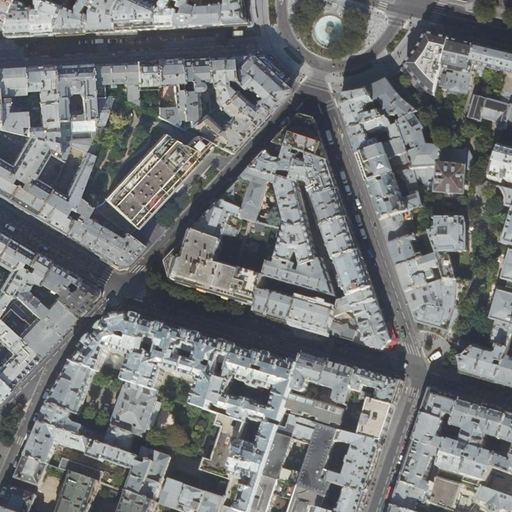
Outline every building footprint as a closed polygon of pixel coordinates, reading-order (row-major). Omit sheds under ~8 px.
[(24,38),(36,37),(34,10),(27,11),(26,7),(28,3),(20,0),(13,16),(8,39),(24,38)] [(31,0),(35,1),(35,6),(34,6),(34,10),(36,37),(43,37),(48,36),(56,36),(66,10),(66,9),(70,0),(31,0)] [(97,0),(81,0),(83,2),(78,15),(66,10),(56,36),(74,35),(88,34),(89,20),(97,0)] [(97,0),(89,20),(88,34),(95,34),(103,33),(103,21),(111,0),(97,0)] [(117,16),(124,0),(111,0),(103,21),(103,33),(111,33),(117,32),(117,16)] [(124,0),(117,16),(117,32),(137,31),(159,30),(158,14),(164,0),(124,0)] [(183,0),(164,0),(158,14),(159,30),(168,30),(176,29),(179,10),(183,0)] [(183,0),(179,10),(176,29),(184,29),(193,28),(199,11),(188,7),(190,1),(201,5),(202,0),(183,0)] [(202,0),(201,5),(199,11),(193,28),(213,27),(226,27),(224,0),(202,0)] [(237,26),(250,25),(247,12),(246,0),(224,0),(226,27),(237,26)] [(440,87),(444,69),(445,69),(451,40),(440,37),(427,34),(426,38),(422,45),(418,51),(414,57),(408,64),(406,65),(401,70),(407,79),(414,86),(417,89),(420,92),(428,99),(436,105),(440,87)] [(511,53),(509,53),(451,40),(445,69),(444,69),(440,87),(451,89),(450,93),(456,95),(457,91),(469,94),(475,65),(477,66),(479,66),(478,69),(479,69),(479,71),(484,73),(485,71),(486,71),(487,68),(493,69),(493,70),(497,71),(501,72),(501,71),(502,71),(501,74),(505,79),(507,82),(504,91),(505,91),(502,103),(489,100),(476,96),(471,113),(470,118),(497,125),(499,129),(503,130),(506,128),(507,125),(511,108),(511,53)] [(247,55),(231,56),(232,80),(239,86),(241,89),(251,98),(268,114),(280,102),(288,94),(291,79),(275,65),(263,54),(247,55)] [(217,57),(206,57),(208,94),(215,94),(215,102),(218,106),(226,101),(239,86),(232,80),(231,56),(217,57)] [(194,58),(180,59),(182,85),(185,85),(184,81),(191,80),(191,91),(182,91),(184,130),(199,120),(198,96),(202,96),(202,102),(209,102),(208,94),(206,57),(194,58)] [(168,60),(157,60),(158,85),(158,87),(173,85),(174,107),(158,108),(159,118),(184,130),(182,91),(182,85),(180,59),(168,60)] [(141,61),(136,61),(137,86),(158,85),(157,60),(153,60),(141,61)] [(118,62),(91,64),(95,119),(97,145),(114,97),(104,97),(103,83),(108,83),(109,85),(111,86),(113,87),(115,87),(116,88),(112,90),(114,91),(114,92),(114,93),(113,94),(114,96),(115,96),(138,107),(137,86),(136,61),(118,62)] [(69,121),(95,119),(91,64),(72,65),(53,66),(57,122),(69,121)] [(39,67),(23,68),(25,91),(33,91),(33,93),(40,93),(40,100),(30,101),(31,111),(41,111),(42,128),(27,128),(28,136),(42,140),(58,144),(57,122),(53,66),(39,67)] [(11,68),(0,68),(0,129),(10,132),(27,136),(28,136),(27,128),(26,112),(6,113),(6,107),(8,106),(8,105),(7,103),(6,103),(5,96),(25,94),(25,91),(23,68),(11,68)] [(420,113),(411,105),(403,97),(394,88),(388,80),(378,85),(368,89),(385,120),(391,118),(397,116),(399,123),(416,115),(420,113)] [(263,120),(268,114),(251,98),(247,102),(237,93),(241,89),(239,86),(226,101),(256,128),(263,120)] [(385,120),(368,89),(360,91),(358,91),(353,92),(346,93),(342,107),(346,119),(351,132),(385,120)] [(243,142),(256,128),(226,101),(218,106),(217,107),(228,117),(228,118),(228,120),(223,125),(223,126),(222,127),(220,127),(219,127),(205,115),(189,127),(203,134),(201,138),(213,144),(231,154),(243,142)] [(308,118),(301,115),(292,125),(274,144),(301,154),(309,156),(330,163),(319,132),(315,120),(308,118)] [(426,129),(416,115),(399,123),(400,125),(405,140),(407,147),(414,145),(413,147),(414,149),(415,150),(417,151),(410,154),(414,168),(416,174),(440,166),(440,165),(441,165),(442,149),(437,146),(429,146),(425,131),(426,130),(426,129)] [(405,140),(400,125),(394,127),(391,118),(385,120),(351,132),(355,145),(359,157),(405,140)] [(95,119),(69,121),(71,145),(71,146),(86,153),(65,197),(51,188),(34,217),(48,225),(64,234),(77,197),(97,145),(95,119)] [(71,145),(69,121),(57,122),(58,144),(42,140),(6,200),(19,208),(34,217),(51,188),(34,179),(49,154),(64,163),(71,146),(71,145)] [(193,166),(213,144),(201,138),(195,135),(185,145),(164,135),(101,204),(93,209),(106,219),(128,236),(146,217),(168,192),(193,166)] [(42,140),(28,136),(27,136),(26,140),(27,141),(12,167),(0,159),(0,196),(6,200),(42,140)] [(410,154),(407,147),(405,140),(359,157),(364,172),(369,184),(414,168),(410,154)] [(301,154),(274,144),(269,150),(278,157),(279,156),(286,157),(284,162),(277,162),(267,152),(255,165),(251,169),(293,182),(300,157),(301,154)] [(442,148),(442,149),(441,165),(467,168),(467,170),(477,171),(476,163),(474,157),(471,156),(468,152),(467,150),(467,147),(465,150),(442,148)] [(511,149),(501,147),(492,179),(491,185),(493,185),(501,187),(504,177),(507,178),(508,172),(509,173),(508,176),(510,176),(509,181),(511,182),(511,149)] [(334,175),(330,163),(309,156),(307,163),(302,161),(303,158),(300,157),(293,182),(300,184),(303,181),(307,183),(304,185),(309,201),(340,191),(334,175)] [(467,168),(441,165),(440,165),(440,166),(416,174),(419,185),(431,181),(430,192),(465,195),(467,170),(467,168)] [(382,222),(424,207),(419,185),(416,174),(414,168),(369,184),(375,203),(382,222)] [(293,182),(251,169),(237,184),(221,202),(244,211),(241,218),(244,219),(276,228),(277,226),(275,217),(269,216),(271,207),(270,206),(270,204),(264,203),(265,196),(268,196),(269,194),(266,193),(269,182),(277,184),(277,187),(288,226),(298,229),(310,226),(300,184),(293,182)] [(511,190),(501,187),(502,189),(505,193),(506,196),(507,201),(507,206),(511,207),(511,216),(506,237),(501,235),(499,241),(511,244),(511,190)] [(345,205),(340,191),(309,201),(311,209),(317,207),(321,218),(315,220),(318,229),(323,228),(350,219),(345,205)] [(92,208),(77,197),(64,234),(76,242),(88,249),(101,227),(95,224),(96,221),(93,220),(95,217),(92,215),(92,216),(91,215),(88,220),(85,218),(92,208)] [(231,237),(238,236),(244,219),(241,218),(244,211),(221,202),(213,211),(193,232),(222,241),(224,235),(231,237)] [(427,219),(424,207),(382,222),(386,234),(390,246),(431,232),(427,219)] [(427,219),(431,232),(439,255),(446,279),(460,280),(452,257),(454,257),(455,255),(456,254),(456,252),(468,252),(468,225),(467,225),(467,218),(427,219)] [(134,258),(144,248),(128,236),(106,219),(88,249),(103,258),(119,268),(127,266),(134,258)] [(355,234),(350,219),(323,228),(335,261),(361,252),(355,234)] [(319,262),(310,226),(298,229),(288,226),(287,226),(277,261),(293,265),(296,254),(299,254),(303,267),(319,262)] [(0,231),(0,250),(9,236),(0,231)] [(222,241),(193,232),(174,253),(166,261),(171,281),(194,287),(238,300),(258,306),(263,289),(266,278),(266,277),(218,262),(223,242),(222,242),(222,241)] [(431,232),(390,246),(394,256),(398,269),(425,260),(423,256),(418,257),(414,243),(425,240),(431,258),(439,255),(431,232)] [(22,244),(9,236),(0,250),(0,265),(9,271),(0,286),(0,291),(9,296),(11,292),(35,252),(22,244)] [(43,257),(35,252),(11,292),(30,311),(38,302),(26,291),(26,290),(28,291),(34,283),(37,285),(51,261),(43,257)] [(367,269),(361,252),(335,261),(331,262),(334,272),(340,270),(342,277),(337,279),(344,299),(374,289),(367,269)] [(439,255),(431,258),(425,260),(398,269),(403,281),(407,294),(446,279),(439,255)] [(324,260),(319,262),(303,267),(302,267),(301,271),(297,270),(297,266),(293,265),(277,261),(271,259),(266,277),(266,278),(336,298),(337,297),(324,260)] [(61,267),(51,261),(37,285),(34,291),(42,298),(46,294),(51,297),(57,286),(63,289),(64,289),(67,282),(71,284),(75,286),(80,279),(61,267)] [(57,301),(77,320),(89,307),(98,297),(97,289),(89,284),(80,279),(75,286),(71,284),(70,287),(73,288),(72,291),(70,291),(69,292),(64,289),(63,289),(57,286),(51,297),(56,300),(57,301)] [(458,319),(463,310),(464,309),(469,296),(473,282),(460,280),(446,279),(407,294),(414,312),(420,332),(426,332),(432,333),(435,334),(438,336),(442,338),(444,340),(453,328),(458,319)] [(511,288),(509,287),(507,293),(500,291),(492,319),(499,321),(497,327),(511,331),(511,288)] [(292,324),(300,299),(263,289),(258,306),(256,313),(275,319),(292,324)] [(329,335),(354,342),(384,351),(392,341),(381,309),(374,289),(344,299),(339,300),(338,305),(329,335)] [(0,342),(8,349),(17,338),(16,338),(1,324),(0,322),(0,310),(9,296),(0,291),(0,342)] [(17,338),(39,359),(49,349),(60,338),(30,311),(11,292),(9,296),(0,310),(0,322),(1,324),(11,313),(27,326),(16,338),(17,338)] [(308,329),(329,335),(338,305),(330,303),(329,308),(300,299),(292,324),(308,329)] [(30,311),(60,338),(68,329),(77,320),(57,301),(56,300),(47,310),(38,302),(30,311)] [(156,337),(160,324),(142,319),(130,315),(110,321),(85,348),(72,363),(95,371),(102,373),(109,352),(110,351),(116,352),(116,353),(122,355),(122,356),(123,356),(124,355),(131,358),(129,364),(129,365),(126,372),(123,380),(139,386),(142,375),(144,376),(151,355),(153,347),(156,347),(159,337),(156,337)] [(178,329),(160,324),(156,337),(159,337),(156,347),(159,348),(156,356),(151,355),(144,376),(147,377),(144,388),(145,389),(146,388),(159,392),(161,385),(162,386),(165,374),(165,370),(182,375),(182,376),(183,376),(188,360),(180,358),(182,350),(191,353),(196,335),(178,329)] [(511,338),(511,331),(497,327),(492,344),(498,346),(509,349),(511,338)] [(472,354),(479,347),(484,343),(470,333),(456,349),(458,351),(460,352),(467,358),(472,354)] [(212,339),(196,335),(191,353),(197,354),(195,362),(188,360),(183,376),(197,380),(200,382),(199,388),(198,387),(193,405),(210,411),(212,403),(220,378),(216,377),(220,365),(224,366),(227,357),(229,358),(232,345),(212,339)] [(0,366),(0,368),(16,384),(28,371),(39,359),(17,338),(8,349),(7,349),(12,354),(0,366)] [(253,351),(232,345),(229,358),(227,357),(224,366),(228,367),(225,379),(220,378),(212,403),(218,405),(219,408),(227,410),(226,412),(230,413),(231,416),(237,418),(236,420),(242,422),(248,424),(249,425),(251,420),(255,421),(260,405),(257,402),(243,398),(242,400),(230,396),(234,384),(235,384),(238,376),(242,378),(241,382),(249,385),(251,388),(257,389),(267,355),(253,351)] [(506,358),(509,349),(498,346),(496,352),(479,347),(472,354),(477,355),(472,360),(467,358),(459,359),(461,366),(462,370),(462,373),(476,378),(499,384),(506,358)] [(306,353),(302,365),(294,390),(304,394),(308,392),(311,382),(324,386),(332,361),(318,357),(306,353)] [(285,360),(267,355),(257,389),(261,391),(264,392),(265,389),(271,390),(273,389),(274,386),(282,388),(281,391),(280,390),(278,396),(276,397),(272,409),(260,405),(255,421),(254,422),(262,424),(262,423),(267,425),(261,443),(257,445),(243,441),(238,456),(254,461),(254,463),(259,464),(258,467),(254,465),(252,466),(236,462),(234,469),(236,470),(233,478),(248,483),(250,482),(251,480),(255,481),(254,487),(248,486),(247,488),(246,487),(245,488),(238,511),(241,511),(254,511),(266,478),(286,415),(292,395),(294,390),(302,365),(285,360)] [(511,359),(506,358),(499,384),(511,388),(511,359)] [(345,365),(332,361),(324,386),(339,390),(337,400),(338,403),(348,406),(350,400),(351,396),(359,369),(345,365)] [(81,412),(95,371),(72,363),(60,383),(49,404),(48,404),(73,413),(83,417),(84,413),(81,412)] [(0,381),(10,391),(13,387),(16,384),(0,368),(0,381)] [(381,375),(359,369),(351,396),(356,398),(357,392),(362,393),(361,397),(395,407),(396,407),(399,396),(404,382),(381,375)] [(144,388),(139,386),(123,380),(122,385),(123,386),(126,388),(122,401),(115,421),(111,420),(108,421),(107,425),(113,427),(136,435),(143,437),(144,433),(145,433),(147,430),(153,432),(163,403),(157,401),(158,398),(157,398),(158,393),(159,392),(146,388),(145,389),(144,388)] [(0,400),(10,391),(0,381),(0,400)] [(427,404),(423,415),(444,422),(446,416),(450,415),(454,416),(451,424),(454,425),(462,399),(446,394),(432,390),(427,404)] [(319,403),(292,395),(286,415),(312,423),(319,403)] [(360,403),(350,400),(348,406),(347,411),(341,431),(383,443),(389,425),(395,407),(361,397),(360,403)] [(475,403),(462,399),(454,425),(454,426),(467,431),(462,445),(449,441),(446,451),(443,460),(441,468),(464,476),(486,406),(475,403)] [(347,411),(319,403),(312,423),(341,431),(347,411)] [(71,420),(73,413),(48,404),(45,412),(40,423),(99,444),(103,445),(129,454),(136,435),(113,427),(109,438),(84,430),(84,428),(76,424),(71,420)] [(490,407),(486,406),(464,476),(479,480),(477,485),(478,485),(480,480),(488,483),(494,467),(497,455),(484,451),(489,436),(502,440),(510,413),(505,411),(490,407)] [(511,413),(510,413),(502,440),(511,443),(511,459),(511,460),(497,455),(494,467),(511,474),(511,413)] [(243,441),(248,424),(242,422),(239,430),(232,427),(235,420),(221,415),(217,426),(224,428),(213,461),(205,459),(202,471),(204,472),(204,471),(232,481),(233,478),(236,470),(234,469),(236,462),(238,456),(243,441)] [(367,493),(371,483),(384,444),(383,443),(341,431),(312,423),(286,415),(266,478),(329,498),(332,488),(333,484),(337,485),(348,488),(367,493)] [(442,431),(444,422),(423,415),(419,428),(416,437),(415,442),(446,451),(449,441),(454,426),(454,425),(451,424),(449,423),(446,432),(442,431)] [(97,450),(99,444),(40,423),(34,437),(26,457),(49,465),(58,444),(90,455),(89,457),(103,463),(104,460),(135,471),(133,478),(128,476),(126,481),(64,459),(61,469),(73,473),(101,483),(128,493),(143,498),(155,463),(141,458),(129,454),(103,445),(101,452),(97,450)] [(443,460),(446,451),(415,442),(407,465),(401,484),(432,494),(435,486),(426,483),(435,457),(443,460)] [(155,463),(143,498),(156,503),(171,458),(144,449),(141,458),(155,463)] [(49,465),(26,457),(22,466),(16,478),(40,486),(49,465)] [(90,511),(101,483),(73,473),(59,511),(152,511),(153,511),(154,511),(157,503),(156,503),(143,498),(128,493),(120,511),(90,511)] [(328,511),(325,511),(326,508),(329,498),(266,478),(254,511),(328,511)] [(437,478),(435,486),(432,494),(430,502),(454,511),(462,486),(437,478)] [(163,505),(182,511),(222,511),(224,506),(226,501),(208,494),(207,495),(190,489),(190,488),(171,481),(163,505)] [(430,502),(432,494),(401,484),(398,491),(395,501),(418,508),(420,502),(429,504),(430,502)] [(9,497),(3,509),(11,511),(31,511),(37,496),(12,488),(9,497)] [(361,511),(362,511),(367,493),(348,488),(347,492),(344,491),(342,492),(338,504),(339,505),(342,506),(341,510),(337,511),(361,511)] [(503,508),(511,511),(511,497),(486,488),(480,500),(490,504),(489,507),(491,511),(500,511),(502,511),(503,508)] [(394,504),(393,507),(408,511),(416,511),(418,508),(395,501),(394,504)]
